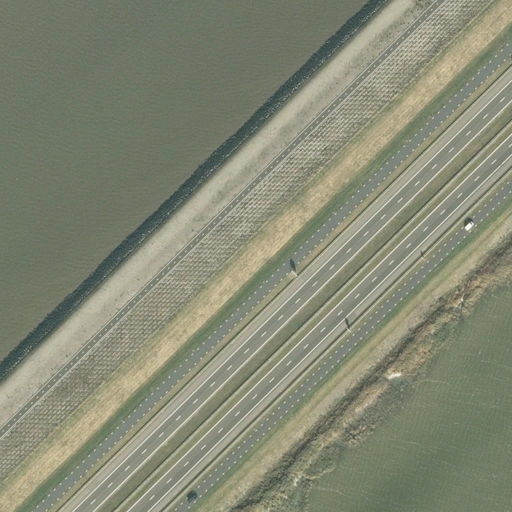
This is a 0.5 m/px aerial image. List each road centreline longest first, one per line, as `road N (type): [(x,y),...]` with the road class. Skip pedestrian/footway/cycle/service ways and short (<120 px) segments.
road 1 (unclassified): [(39,511),(511,45)]
road 2 (motorway): [(511,90),(83,511)]
road 3 (motorway): [(141,511),(511,146)]
road 4 (unclassified): [(178,511),(511,184)]
